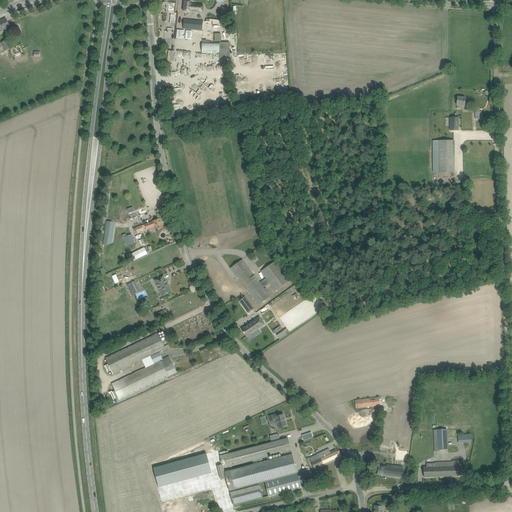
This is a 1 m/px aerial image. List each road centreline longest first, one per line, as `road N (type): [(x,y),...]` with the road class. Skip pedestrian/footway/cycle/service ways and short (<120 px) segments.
road 1 (unclassified): [(358,488),(338,440),(234,342),(192,264),(157,132),(151,0)]
road 2 (track): [(496,141),(511,424)]
road 3 (secondary): [(95,511),(81,360),(85,236)]
road 4 (secondary): [(85,236),(119,0)]
road 5 (secondary): [(109,0),(85,236)]
road 6 (unclassified): [(358,488),(511,491)]
road 7 (unclassified): [(494,4),(496,141)]
